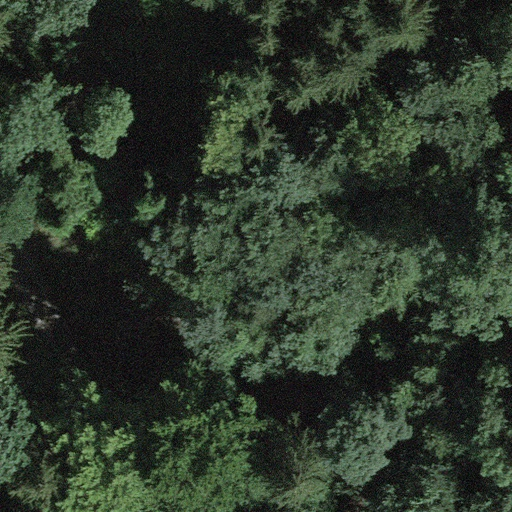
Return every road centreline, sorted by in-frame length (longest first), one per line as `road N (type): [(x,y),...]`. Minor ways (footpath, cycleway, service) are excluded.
road 1 (track): [(453,511),(214,335),(105,265),(55,246),(4,245)]
road 2 (track): [(139,511),(4,245)]
